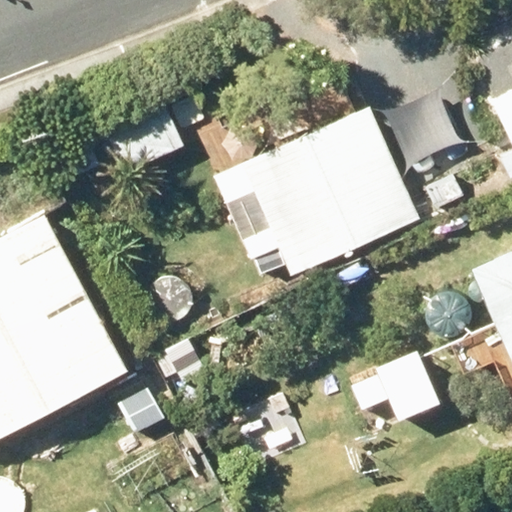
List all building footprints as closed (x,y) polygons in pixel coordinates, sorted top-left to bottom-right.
[(511,14),(505,0),(463,0),(438,11),(453,44),(511,16),(511,14)] [(441,104),(467,165),(492,154),(467,94),(441,104)] [(362,100),(237,155),(288,268),(412,213),(362,100)] [(443,147),(422,157),(430,175),(451,165),(443,147)] [(0,232),(0,425),(91,377),(11,227),(0,232)] [(511,231),(462,254),(511,365),(511,231)] [(182,264),(138,284),(161,332),(204,311),(182,264)] [(33,511),(9,462),(0,466),(0,511),(33,511)]
